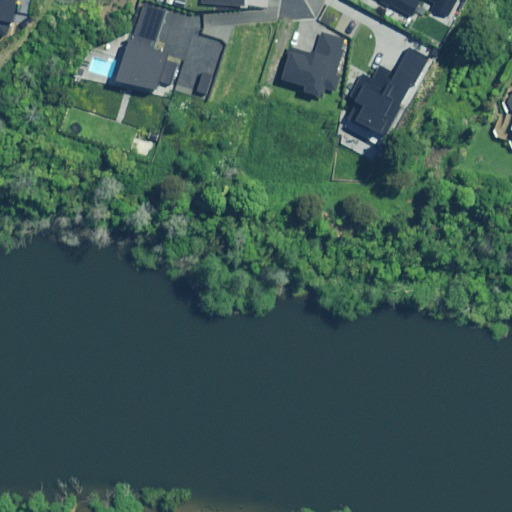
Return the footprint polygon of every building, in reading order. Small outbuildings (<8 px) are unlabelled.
[(0,0),(0,31),(9,33),(12,17),(17,18),(19,0),(0,0)] [(458,0),(388,0),(415,14),(422,0),(436,0),(438,1),(435,6),(450,14),(458,0)] [(169,9),(147,2),(122,78),(162,86),(164,79),(174,82),(180,61),(171,58),(174,50),(157,44),(169,9)] [(344,48),(347,37),(325,31),(319,50),(292,45),(282,79),(327,93),(329,86),(338,89),(342,76),(338,74),(346,48),(344,48)] [(360,118),(389,134),(431,56),(413,46),(399,72),(384,63),(376,77),(366,72),(354,94),(362,98),(352,116),(359,120),(360,118)]
